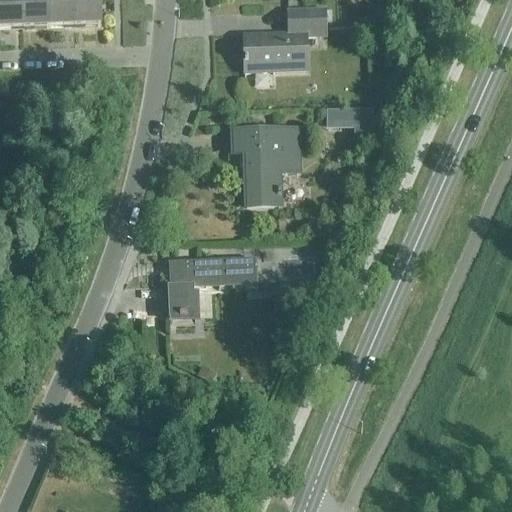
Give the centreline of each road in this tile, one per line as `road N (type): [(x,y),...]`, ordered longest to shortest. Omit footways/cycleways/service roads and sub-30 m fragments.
road 1 (secondary): [(303,511),(511,27)]
road 2 (residential): [(6,511),(106,275),(161,56)]
road 3 (residential): [(0,62),(161,56)]
